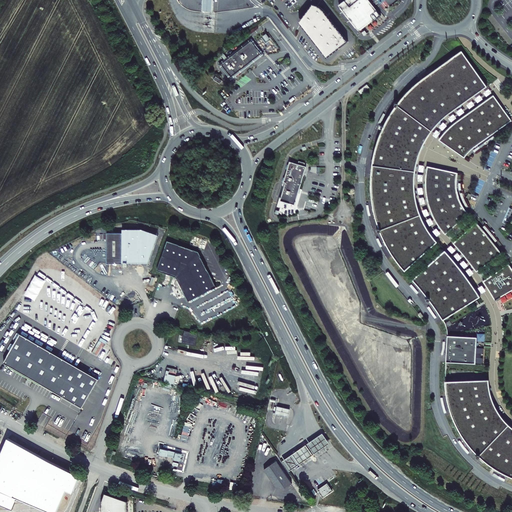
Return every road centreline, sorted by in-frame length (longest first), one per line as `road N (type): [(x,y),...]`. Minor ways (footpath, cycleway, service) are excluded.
road 1 (unclassified): [(511,487),(473,463),(449,432),(436,391),(435,327),(383,258),(364,213),(362,163),(371,130),(398,87),(431,57),(443,30)]
road 2 (primary): [(448,511),(379,461),(336,408),(235,201)]
road 3 (primary): [(207,213),(233,238),(340,435),(427,511)]
road 4 (tertiary): [(247,172),(419,32),(439,29)]
road 5 (primary): [(164,164),(145,182),(44,225),(0,261)]
road 6 (primary): [(0,269),(85,211),(174,200)]
road 7 (primary): [(302,110),(273,120),(227,118),(194,95),(148,37)]
road 8 (tertiary): [(421,9),(408,28),(302,110)]
road 9 (primary): [(127,12),(167,98),(173,144)]
